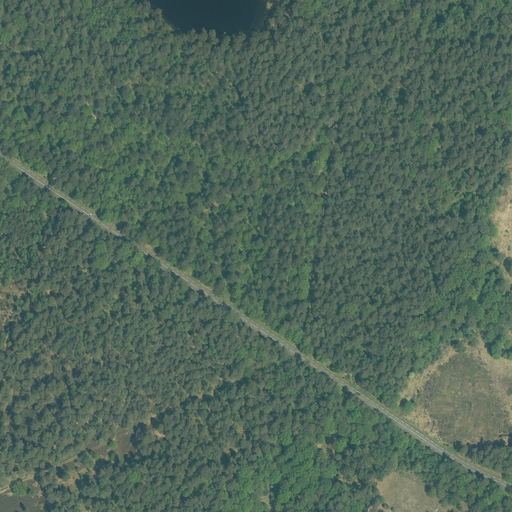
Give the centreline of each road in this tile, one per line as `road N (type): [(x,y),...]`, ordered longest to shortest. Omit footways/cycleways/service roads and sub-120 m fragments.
road 1 (primary): [(511,488),(437,450),(0,156)]
road 2 (unknown): [(74,0),(85,27),(84,98),(94,116),(175,155),(136,241)]
road 3 (unknown): [(122,511),(109,466),(132,379),(127,356),(44,302)]
road 4 (track): [(0,493),(203,397)]
